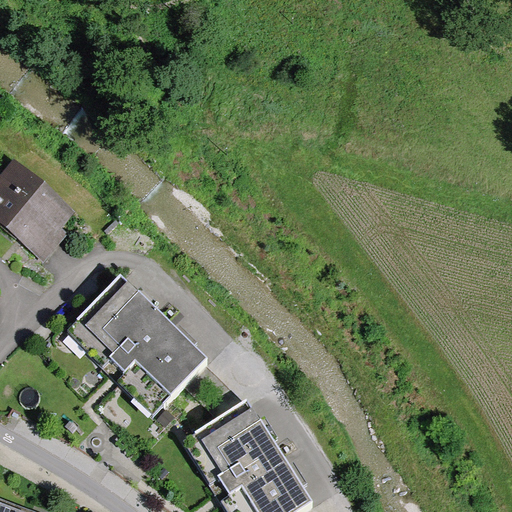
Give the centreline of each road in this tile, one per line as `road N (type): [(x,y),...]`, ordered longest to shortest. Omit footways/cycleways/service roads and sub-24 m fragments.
road 1 (residential): [(9,334),(100,261),(137,261),(269,392),(345,511)]
road 2 (unclassified): [(0,432),(124,511)]
